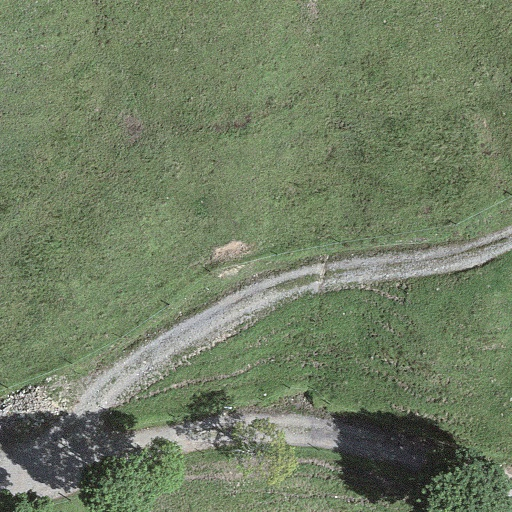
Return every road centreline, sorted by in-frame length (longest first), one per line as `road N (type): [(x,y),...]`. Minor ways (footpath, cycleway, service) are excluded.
road 1 (track): [(84,432),(86,409),(105,382),(258,292),(294,279),(431,265),(511,238)]
road 2 (track): [(511,480),(361,440),(252,425),(131,450),(105,449),(84,432)]
